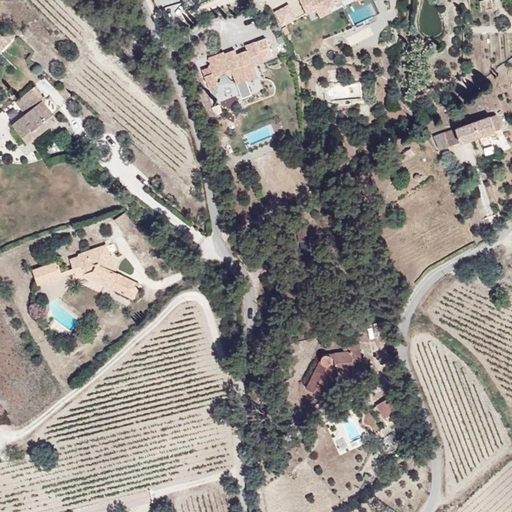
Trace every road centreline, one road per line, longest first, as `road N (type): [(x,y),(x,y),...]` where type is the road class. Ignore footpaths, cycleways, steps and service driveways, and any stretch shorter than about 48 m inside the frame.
road 1 (unclassified): [(142,0),(195,123),(222,232),(254,283),(242,419),(249,511)]
road 2 (unknown): [(243,431),(211,313),(196,298),(23,441),(0,436)]
road 3 (unclassified): [(511,227),(449,266),(410,312),(403,341),(439,471),(430,511)]
road 4 (unknown): [(222,232),(124,165),(48,77),(33,76),(0,112)]
